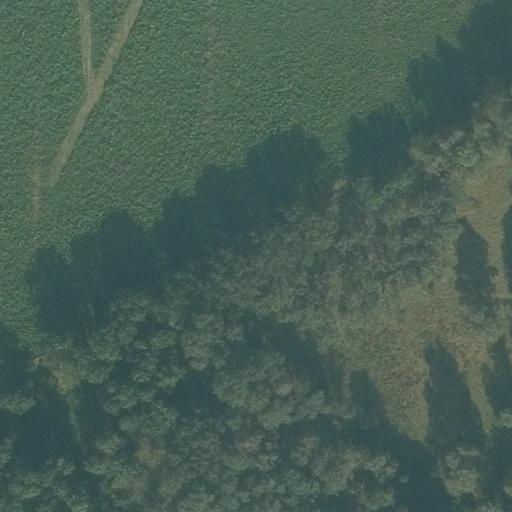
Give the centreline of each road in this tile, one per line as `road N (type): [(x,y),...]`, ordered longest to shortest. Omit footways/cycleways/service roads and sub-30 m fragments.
road 1 (track): [(212,394),(186,344),(177,283),(511,75)]
road 2 (track): [(212,394),(335,511)]
road 3 (track): [(130,511),(212,394)]
